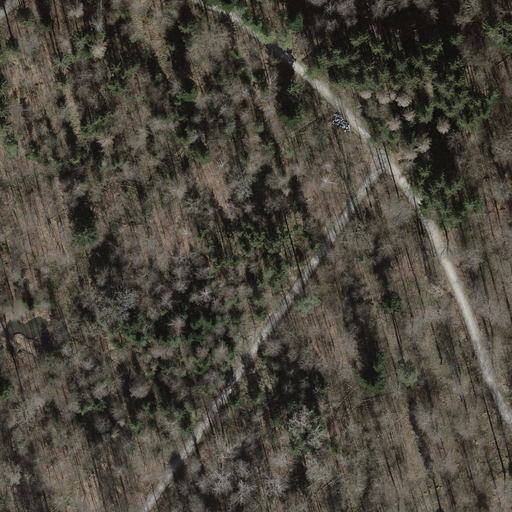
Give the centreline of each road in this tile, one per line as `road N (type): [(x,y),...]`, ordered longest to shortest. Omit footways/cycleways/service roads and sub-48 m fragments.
road 1 (track): [(145,511),(383,157)]
road 2 (track): [(511,421),(442,251),(383,157)]
road 3 (track): [(383,157),(307,75),(201,0)]
